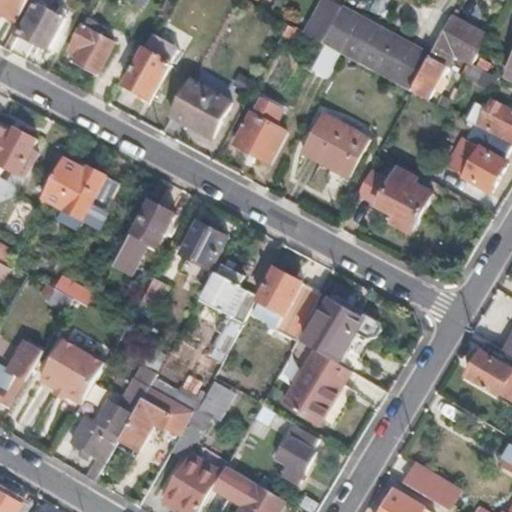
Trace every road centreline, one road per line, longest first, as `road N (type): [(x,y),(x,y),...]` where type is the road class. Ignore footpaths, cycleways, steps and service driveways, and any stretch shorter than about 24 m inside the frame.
road 1 (residential): [(0,69),(455,319)]
road 2 (residential): [(342,511),(455,319)]
